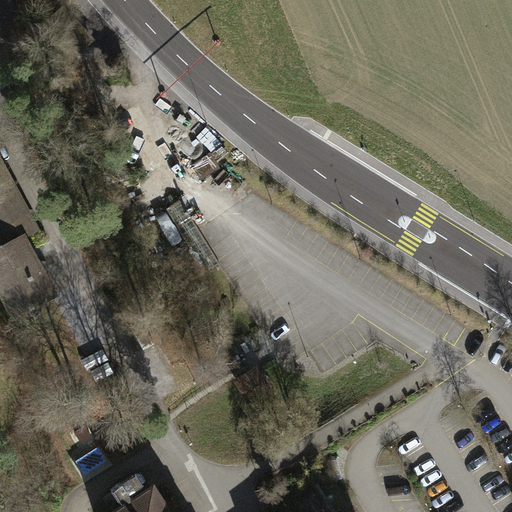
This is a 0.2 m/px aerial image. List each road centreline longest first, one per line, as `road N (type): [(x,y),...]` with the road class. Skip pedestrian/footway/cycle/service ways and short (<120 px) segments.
road 1 (unknown): [(11,0),(63,212),(124,354),(220,511)]
road 2 (tertiary): [(130,0),(205,80),(310,162),(511,287)]
